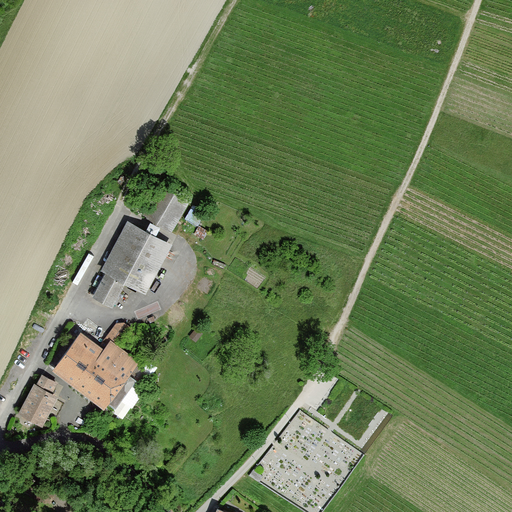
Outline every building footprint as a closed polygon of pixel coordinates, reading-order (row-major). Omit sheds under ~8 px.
[(166,183),(150,216),(177,229),(193,196),(166,183)] [(134,226),(110,269),(142,286),(166,242),(134,226)] [(111,304),(122,284),(106,277),(96,296),(111,304)] [(148,328),(143,327),(141,343),(151,344),(152,335),(147,334),(148,328)] [(202,334),(197,330),(192,336),(197,340),(202,334)] [(78,336),(56,367),(107,405),(110,401),(116,406),(136,380),(129,375),(139,362),(111,341),(101,353),(78,336)] [(56,382),(43,375),(23,413),(40,422),(54,396),(50,394),(56,382)] [(129,390),(124,397),(135,405),(145,392),(136,385),(131,392),(129,390)]
